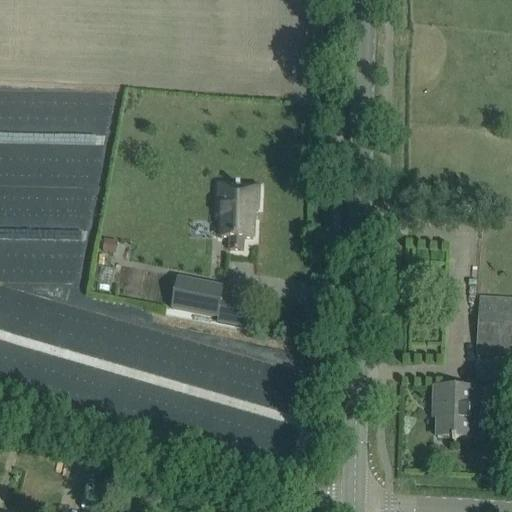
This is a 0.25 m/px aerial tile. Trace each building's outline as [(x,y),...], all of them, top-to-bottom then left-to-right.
[(257,212),(259,188),(259,187),(241,186),(237,186),(219,185),(219,190),(218,218),(222,218),(221,239),(230,239),(229,251),(243,252),(244,252),(244,249),(244,240),(253,240),(253,232),(254,212),(257,212)] [(106,241),(104,252),(113,253),(114,242),(106,241)] [(177,279),(171,310),(218,318),(219,319),(225,288),(177,279)] [(511,353),(511,301),(481,299),(478,351),(511,353)] [(509,380),(509,364),(477,363),(477,379),(509,380)] [(477,390),(435,389),(434,407),(438,407),(437,438),(453,438),(453,441),(456,441),(456,438),(472,439),(472,408),(476,408),(477,390)]
